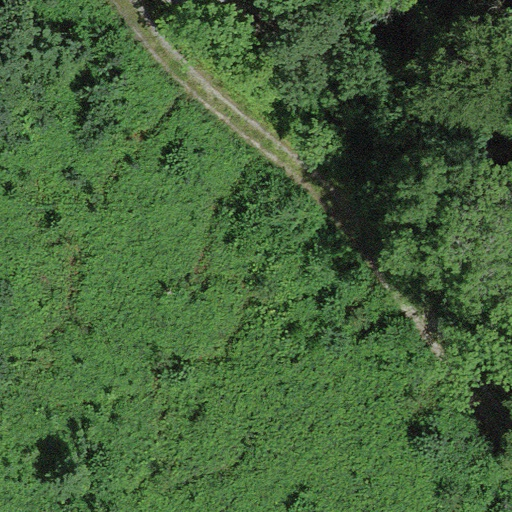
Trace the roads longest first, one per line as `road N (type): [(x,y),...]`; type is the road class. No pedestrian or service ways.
road 1 (track): [(138,0),(184,79),(343,200),(511,464)]
road 2 (track): [(511,129),(197,0)]
